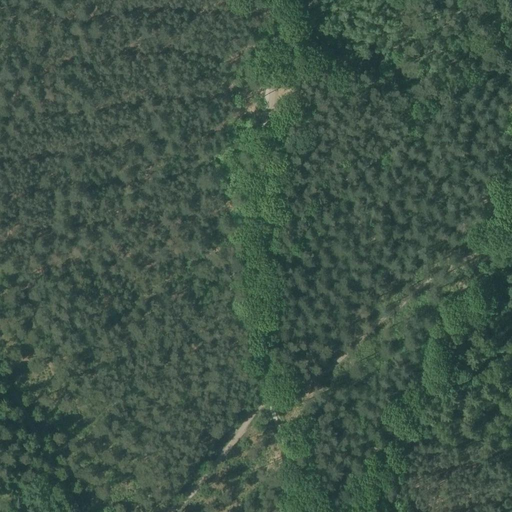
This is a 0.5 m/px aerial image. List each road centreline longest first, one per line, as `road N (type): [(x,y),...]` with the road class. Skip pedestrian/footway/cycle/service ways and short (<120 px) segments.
road 1 (track): [(511,57),(383,145),(287,243),(252,260)]
road 2 (track): [(362,511),(484,251)]
road 3 (track): [(277,392),(264,396),(231,446),(164,511)]
road 4 (track): [(0,376),(75,511)]
road 5 (track): [(266,251),(277,392)]
road 6 (track): [(277,392),(313,511)]
